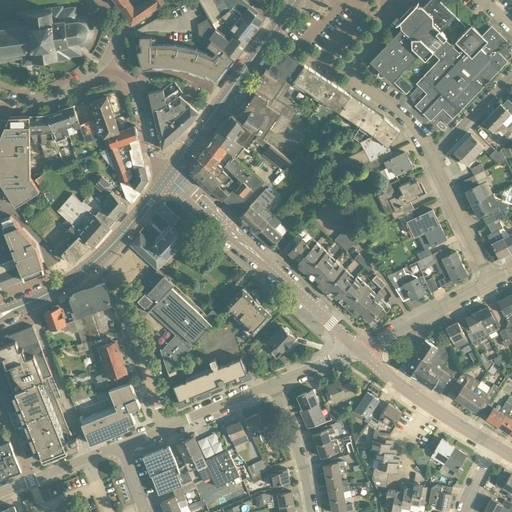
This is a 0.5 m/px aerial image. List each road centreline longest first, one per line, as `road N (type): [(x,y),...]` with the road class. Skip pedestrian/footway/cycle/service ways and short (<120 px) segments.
road 1 (tertiary): [(360,351),(167,175)]
road 2 (secondary): [(167,175),(295,0)]
road 3 (residential): [(432,156),(412,122),(357,83),(351,70),(382,27),(386,0)]
road 4 (residential): [(168,426),(105,252)]
road 5 (unclassified): [(491,282),(360,351)]
road 6 (residential): [(491,282),(432,156)]
road 7 (residential): [(167,175),(149,152),(134,86),(105,62)]
road 8 (residential): [(311,511),(272,386)]
road 9 (residential): [(0,493),(119,446)]
road 10 (secondary): [(0,315),(58,288),(105,252)]
